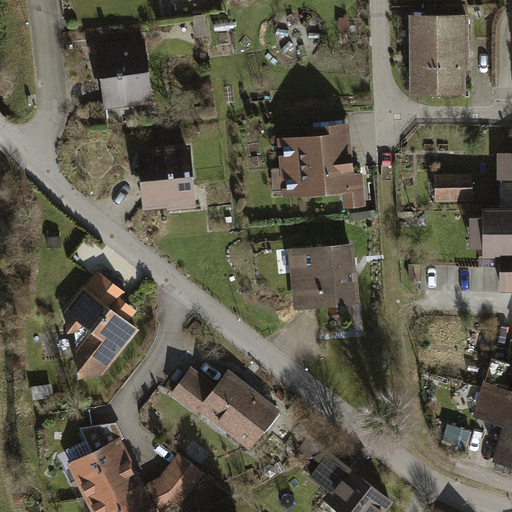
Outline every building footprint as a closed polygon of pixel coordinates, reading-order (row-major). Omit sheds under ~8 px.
[(411,12),(411,91),(470,91),(469,11),(411,12)] [(144,46),(95,52),(103,118),(152,112),(144,46)] [(351,138),(279,144),(284,207),(344,202),(346,215),(366,214),(363,177),(355,177),(351,138)] [(190,153),(136,157),(141,221),(195,216),(190,153)] [(473,172),(436,173),(437,201),(474,200),(473,172)] [(511,301),(511,214),(507,215),(470,215),(470,263),(500,262),(501,301),(511,301)] [(357,249),(291,254),(296,316),(361,311),(357,249)] [(99,270),(64,312),(67,336),(79,336),(83,329),(88,335),(77,348),(79,383),(104,382),(144,334),(133,325),(141,315),(126,303),(131,297),(99,270)] [(511,360),(495,355),(486,385),(511,392),(511,360)] [(191,371),(172,395),(250,458),(284,416),(226,370),(212,387),(191,371)] [(511,464),(511,392),(486,385),(478,410),(507,419),(495,459),(511,464)] [(123,441),(67,468),(87,509),(143,482),(123,441)] [(392,511),(395,509),(331,453),(304,483),(337,511),(392,511)] [(207,478),(178,458),(162,481),(147,489),(157,511),(175,511),(186,507),(207,478)] [(87,509),(88,511),(157,511),(147,489),(143,482),(87,509)]
